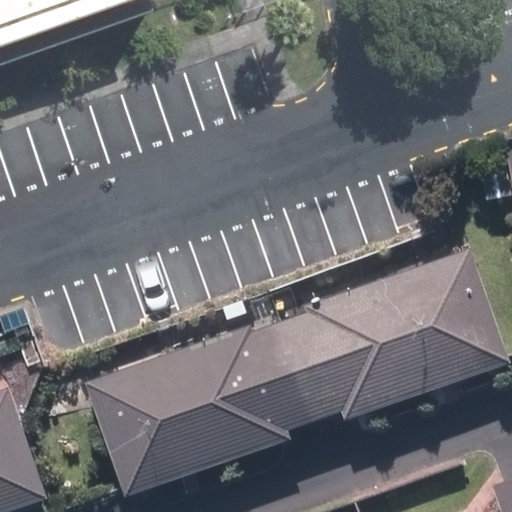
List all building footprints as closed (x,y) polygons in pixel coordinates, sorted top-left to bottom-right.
[(0,0),(0,48),(142,0),(0,0)] [(511,145),(499,148),(501,158),(472,164),(478,198),(507,193),(511,222),(511,145)] [(295,304),(297,310),(270,320),(304,418),(331,408),(334,419),(500,360),(459,245),(295,304)] [(239,321),(76,380),(117,495),(280,437),(277,427),(304,418),(270,320),(243,330),(239,321)] [(0,506),(36,493),(0,390),(0,506)] [(511,511),(511,480),(491,488),(498,511),(511,511)]
